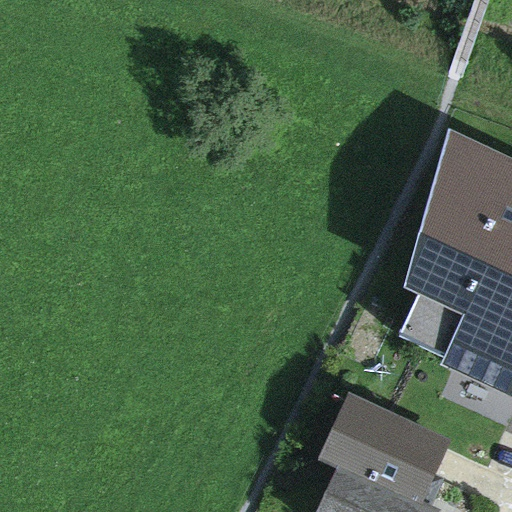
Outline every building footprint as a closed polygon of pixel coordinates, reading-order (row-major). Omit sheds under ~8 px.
[(511,182),(473,167),(451,222),(511,246),(511,182)] [(511,246),(451,222),(428,278),(511,311),(511,246)] [(511,311),(428,278),(406,333),(511,375),(511,311)] [(327,469),(344,476),(414,508),(438,454),(352,415),(327,469)] [(422,511),(414,508),(344,476),(327,511),(422,511)]
